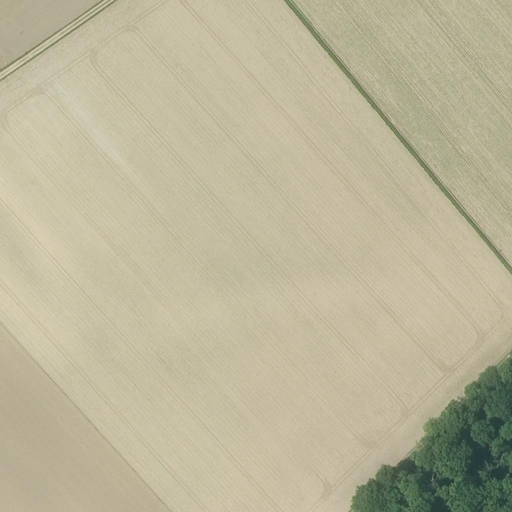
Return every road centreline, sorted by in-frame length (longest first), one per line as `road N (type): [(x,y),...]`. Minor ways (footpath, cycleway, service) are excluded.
road 1 (track): [(511,269),(285,0)]
road 2 (track): [(112,0),(0,78)]
